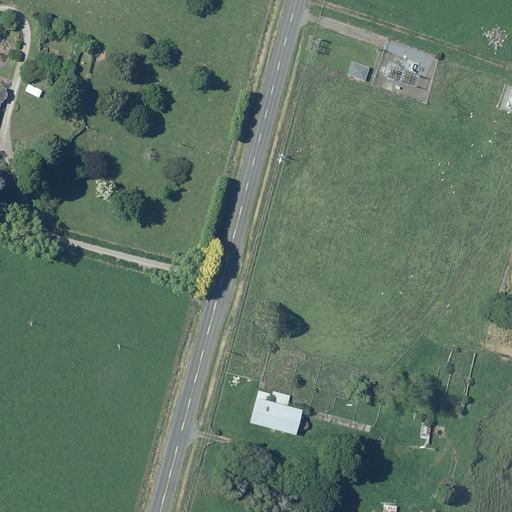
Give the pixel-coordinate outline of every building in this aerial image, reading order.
[(333,33),(330,42),(343,46),(345,38),(333,33)] [(369,45),(361,42),(356,57),(364,60),(369,45)] [(370,69),(354,62),(348,75),(364,82),(370,69)] [(0,108),(2,101),(6,102),(10,90),(0,86),(0,108)] [(256,389),(247,419),(294,433),(301,407),(287,402),(289,394),(272,389),(271,393),(256,389)] [(429,419),(420,418),(418,436),(427,437),(429,419)] [(394,511),(395,504),(381,503),(380,511),(394,511)]
